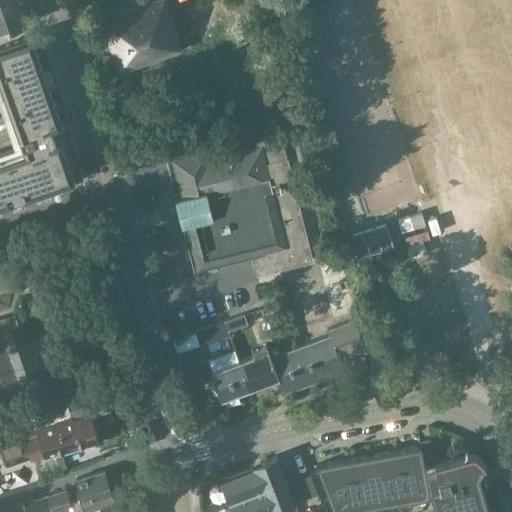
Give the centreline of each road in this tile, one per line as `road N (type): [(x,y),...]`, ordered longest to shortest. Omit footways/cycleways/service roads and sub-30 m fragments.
road 1 (tertiary): [(187,446),(167,427),(108,179),(54,0)]
road 2 (tertiary): [(511,450),(482,413),(442,404),(209,449),(187,446)]
